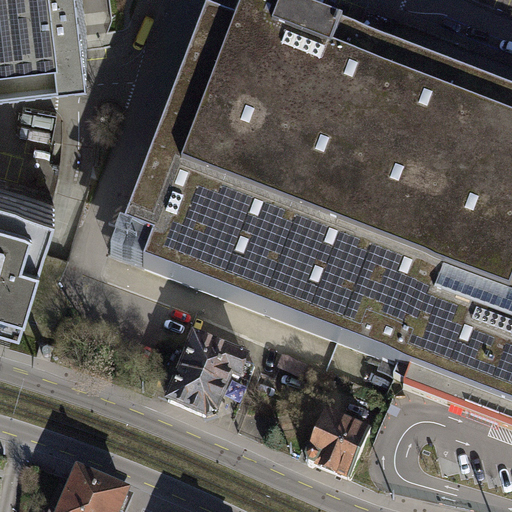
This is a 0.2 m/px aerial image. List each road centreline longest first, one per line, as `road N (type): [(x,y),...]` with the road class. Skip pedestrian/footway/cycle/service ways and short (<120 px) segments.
road 1 (secondary): [(349,511),(129,416),(0,373)]
road 2 (secondary): [(0,426),(163,485)]
